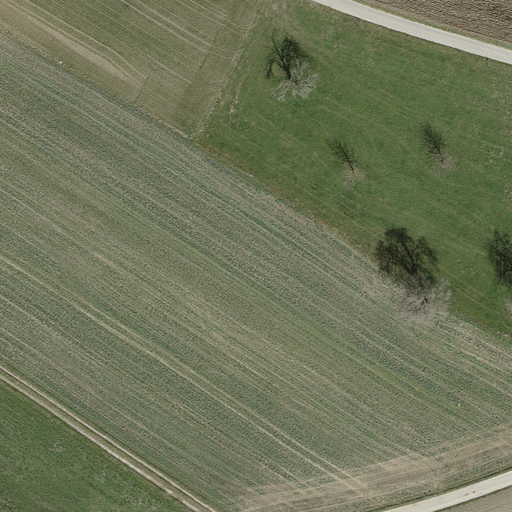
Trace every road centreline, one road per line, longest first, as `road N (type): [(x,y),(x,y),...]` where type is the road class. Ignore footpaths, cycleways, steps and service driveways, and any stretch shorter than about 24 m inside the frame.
road 1 (track): [(0,356),(231,511)]
road 2 (track): [(329,0),(511,55)]
